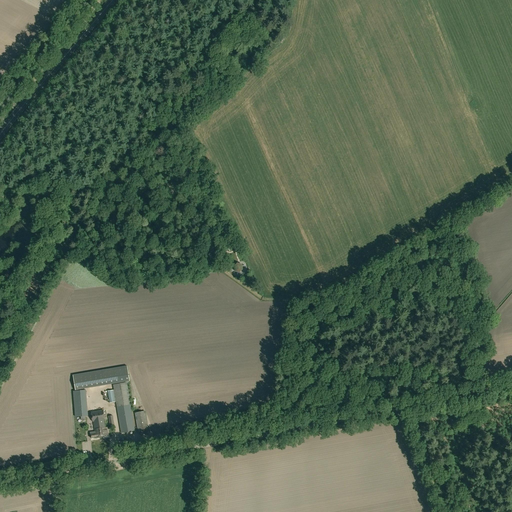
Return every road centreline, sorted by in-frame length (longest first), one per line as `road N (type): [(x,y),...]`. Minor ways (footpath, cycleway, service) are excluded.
road 1 (unclassified): [(0,482),(511,387)]
road 2 (secondary): [(0,135),(113,0)]
